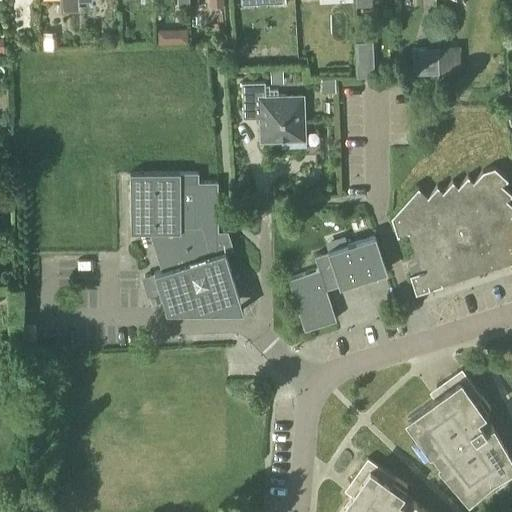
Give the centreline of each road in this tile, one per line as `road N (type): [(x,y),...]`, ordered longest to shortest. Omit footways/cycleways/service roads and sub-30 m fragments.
road 1 (residential): [(315,389),(249,329),(53,329)]
road 2 (residential): [(315,389),(343,370),(511,318)]
road 3 (residential): [(297,511),(315,389)]
